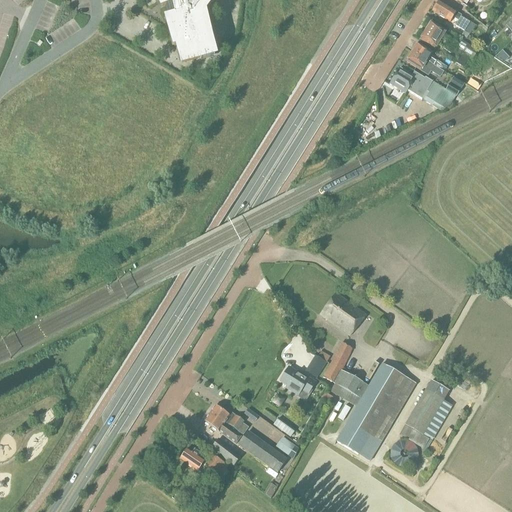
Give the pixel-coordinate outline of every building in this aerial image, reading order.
[(157,0),(162,8),(171,5),(174,17),(165,19),(173,47),(180,45),(180,49),(178,50),(182,64),(214,55),(203,12),(212,0),(157,0)] [(452,18),(458,21),(460,18),(461,16),(456,13),(455,14),(437,3),(431,12),(449,23),(452,18)] [(475,26),(460,18),(458,21),(455,26),(469,35),(475,26)] [(430,25),(425,32),(446,45),(449,41),(442,37),(444,34),(430,25)] [(425,32),(421,38),(435,47),(437,45),(444,49),(443,49),(459,59),(457,63),(463,67),(468,59),(446,45),(425,32)] [(460,40),(455,49),(471,59),(476,50),(460,40)] [(416,46),(412,53),(441,71),(444,66),(435,61),(435,62),(429,58),(430,55),(416,46)] [(501,52),(496,57),(503,62),(507,58),(501,52)] [(412,53),(407,61),(428,75),(431,72),(439,78),(443,73),(441,71),(412,53)] [(483,56),(473,72),(482,78),(492,62),(483,56)] [(399,69),(390,85),(404,94),(406,90),(442,111),(447,108),(454,98),(444,92),(415,75),(414,78),(399,69)] [(452,79),(444,92),(454,98),(461,85),(452,79)] [(471,81),(468,85),(477,91),(480,86),(471,81)] [(363,126),(369,129),(374,118),(367,115),(363,126)] [(349,338),(365,316),(336,294),(320,316),(349,338)] [(205,329),(212,318),(207,315),(201,327),(205,329)] [(371,344),(336,411),(394,445),(430,377),(371,344)] [(316,357),(312,363),(322,369),(326,363),(316,357)] [(298,374),(288,368),(279,382),(287,386),(285,389),(298,396),(301,391),(308,395),(315,383),(298,373),(298,374)] [(230,427),(237,432),(243,437),(237,445),(276,473),(286,459),(247,431),(249,428),(242,424),(244,422),(229,412),(226,415),(216,408),(211,414),(226,425),(226,424),(230,426),(230,427)] [(247,410),(244,414),(254,422),(258,417),(247,410)] [(243,437),(237,432),(230,427),(230,426),(226,424),(226,425),(211,414),(205,423),(218,432),(221,435),(237,445),(243,437)] [(290,437),(294,432),(277,420),(273,426),(290,437)] [(282,438),(276,447),(293,459),(298,449),(282,438)] [(232,466),(240,456),(219,439),(211,449),(232,466)] [(198,470),(203,463),(186,452),(181,459),(198,470)] [(219,480),(228,467),(213,455),(203,469),(219,480)] [(181,486),(174,497),(189,507),(194,499),(195,498),(197,499),(202,492),(193,486),(190,491),(181,486)]
